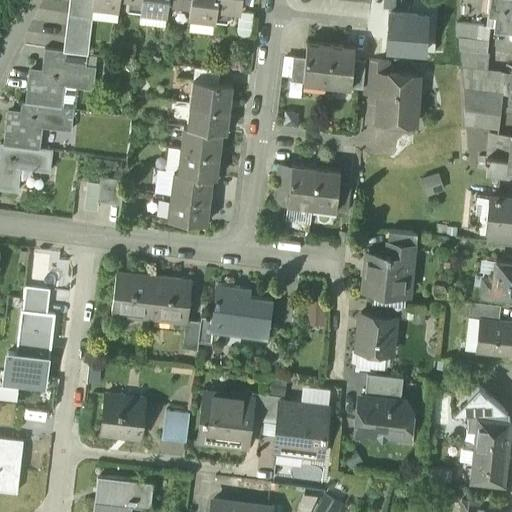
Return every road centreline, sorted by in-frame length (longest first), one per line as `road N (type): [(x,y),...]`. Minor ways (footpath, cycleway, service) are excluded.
road 1 (residential): [(55,511),(89,233)]
road 2 (residential): [(244,250),(275,0)]
road 3 (residential): [(89,233),(244,250)]
